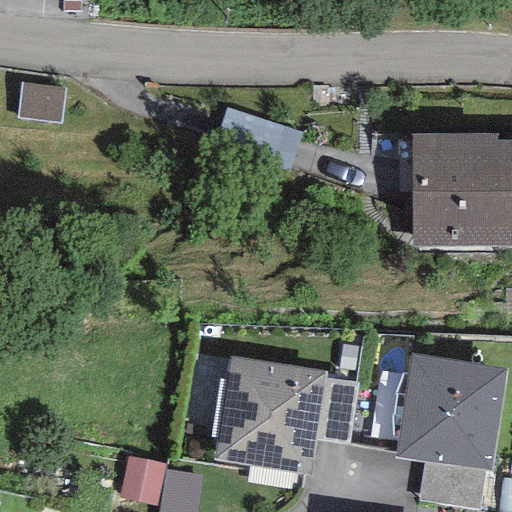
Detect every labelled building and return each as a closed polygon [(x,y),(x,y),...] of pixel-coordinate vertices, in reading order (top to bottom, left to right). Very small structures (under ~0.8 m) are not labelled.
[(65,88),(19,83),(15,119),(61,125),(65,88)] [(497,134),(412,133),(411,245),(511,245),(511,141),(497,141),(497,134)] [(411,354),(393,457),(425,462),(483,473),(489,474),(507,370),(411,354)] [(326,373),(229,357),(212,462),(309,477),(315,441),(325,379),(326,373)] [(358,385),(325,379),(315,441),(348,446),(358,385)] [(155,507),(164,465),(125,457),(116,498),(155,507)] [(475,511),(483,473),(425,462),(417,500),(475,511)] [(195,511),(200,476),(165,471),(158,511),(195,511)]
